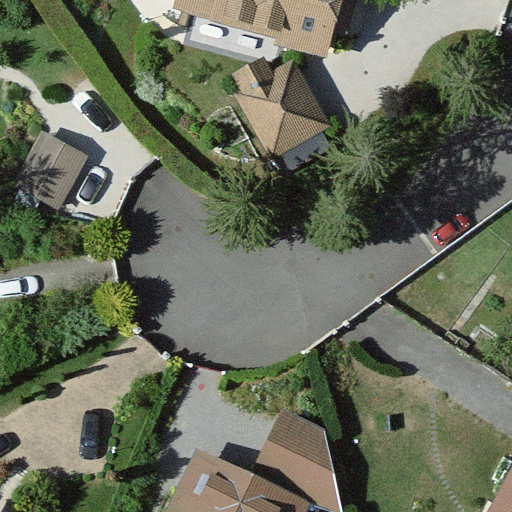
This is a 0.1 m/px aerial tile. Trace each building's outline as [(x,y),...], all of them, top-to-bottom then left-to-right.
[(316,48),(329,0),(180,0),(180,5),(289,35),(287,41),(316,48)] [(286,66),(241,99),(279,150),(324,117),(286,66)] [(45,142),(25,180),(58,197),(78,160),(60,150),(45,142)] [(263,473),(343,506),(325,440),(284,423),(273,448),(263,473)] [(294,511),(191,464),(168,511),(294,511)]
